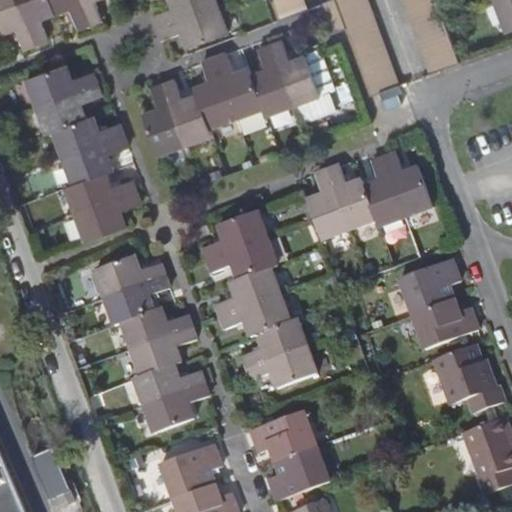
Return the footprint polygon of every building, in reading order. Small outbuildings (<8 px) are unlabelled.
[(86,0),(0,0),(0,31),(7,29),(15,49),(22,46),(34,41),(40,39),(32,19),(62,8),(69,29),(75,27),(86,23),(94,20),(86,0)] [(164,36),(166,41),(185,34),(191,50),(230,35),(216,0),(157,0),(158,1),(161,0),(172,0),(177,11),(158,18),(161,26),(164,36)] [(281,23),(311,11),(307,0),(272,0),(280,20),(281,23)] [(337,0),(339,3),(326,8),(337,37),(350,32),(375,99),(385,95),(387,103),(406,96),(368,0),(337,0)] [(406,0),(435,78),(464,67),(438,0),(406,0)] [(511,0),(487,0),(501,36),(511,31),(511,0)] [(235,76),(228,57),(222,59),(211,63),(205,65),(211,84),(198,88),(201,95),(185,101),(178,82),(173,84),(162,88),(155,90),(162,109),(143,115),(159,158),(215,136),(212,128),(239,118),(264,109),(267,117),(297,107),(322,98),(308,57),(293,63),(286,44),(278,46),(267,50),(260,53),(267,72),(253,77),(250,70),(235,76)] [(112,159),(131,152),(128,145),(124,133),(121,126),(103,133),(97,118),(89,121),(84,107),(104,100),(102,94),(98,81),(95,75),(75,82),(69,68),(30,82),(49,136),(56,133),(76,188),(69,191),(87,241),(89,245),(129,230),(123,216),(144,208),(142,202),(137,189),(135,183),(114,191),(109,176),(117,173),(112,159)] [(348,190),(340,169),(333,171),(321,176),(314,179),(322,199),(308,205),(314,220),(323,244),(378,222),(381,230),(436,208),(421,169),(405,175),(398,156),(392,158),(380,163),(373,166),(381,185),(366,191),(363,185),(348,190)] [(250,379),(253,384),(273,377),(278,391),(318,376),(297,321),(291,323),(280,295),(271,271),(278,268),(277,267),(266,238),(258,215),(218,229),(224,244),(203,252),(205,256),(210,270),(212,276),(232,268),(238,283),(231,285),(237,300),(216,308),(218,315),(219,318),(222,324),(225,331),(244,324),(250,338),(257,336),(262,349),(242,357),(244,363),(250,379)] [(191,325),(189,320),(168,327),(163,311),(156,314),(151,300),(171,293),(169,287),(164,275),(162,268),(142,275),(137,261),(97,275),(117,328),(123,326),(132,351),(140,377),(134,380),(157,438),(197,423),(191,409),(211,402),(209,396),(204,382),(201,374),(181,382),(176,367),(182,365),(177,350),(197,342),(195,336),(191,325)] [(461,314),(457,303),(451,288),(463,284),(459,274),(454,262),(402,281),(415,317),(428,352),(481,332),(476,320),(472,310),(461,314)] [(475,415),(507,403),(501,389),(498,390),(493,375),(490,369),(486,371),(477,347),(436,363),(452,407),(470,401),(475,415)] [(274,451),(279,464),(284,477),(272,482),(276,491),(281,503),(290,499),(333,483),(320,449),(306,413),(254,434),(258,444),(262,455),(274,451)] [(489,498),(511,489),(511,488),(511,441),(505,422),(466,436),(489,498)] [(238,511),(236,507),(232,496),(222,501),(217,487),(212,474),(223,471),(218,460),(214,448),(163,467),(176,500),(179,511),(238,511)] [(0,511),(26,511),(0,450),(0,511)] [(36,465),(54,507),(75,497),(57,455),(36,465)] [(329,511),(326,503),(302,511),(329,511)]
